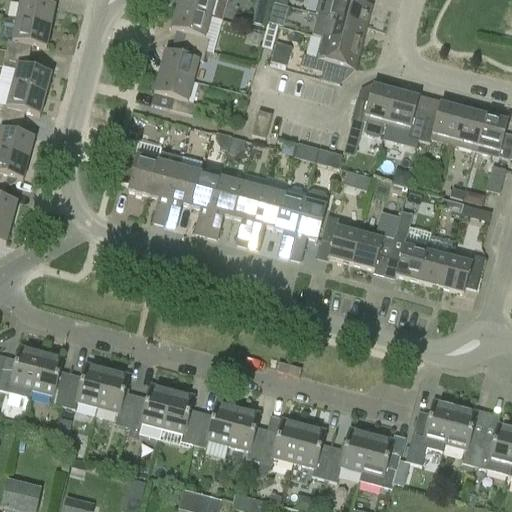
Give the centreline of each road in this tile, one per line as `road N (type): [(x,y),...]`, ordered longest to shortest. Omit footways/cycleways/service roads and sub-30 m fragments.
road 1 (residential): [(486,343),(448,359),(291,320),(261,278),(89,230)]
road 2 (residential): [(405,421),(28,317),(0,290)]
road 3 (residential): [(89,230),(66,168),(92,53),(114,0)]
road 4 (residential): [(511,97),(418,73),(406,61),(404,41),(413,0)]
